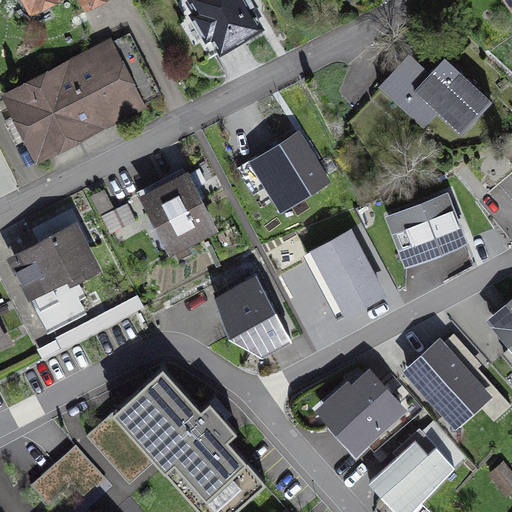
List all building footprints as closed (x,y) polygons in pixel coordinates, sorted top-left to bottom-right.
[(246,0),(187,0),(186,1),(217,56),(263,30),(246,0)] [(110,41),(1,94),(34,163),(143,110),(110,41)] [(429,72),(407,53),(379,86),(426,126),(439,112),(465,134),(493,100),(441,57),(429,72)] [(301,133),(251,164),(280,211),(330,181),(301,133)] [(183,170),(142,192),(169,244),(211,223),(183,170)] [(409,257),(462,239),(447,194),(394,211),(409,257)] [(72,221),(11,253),(33,294),(94,261),(72,221)] [(380,290),(350,232),(311,252),(341,310),(380,290)] [(250,361),(290,342),(257,274),(216,293),(250,361)] [(511,295),(493,309),(511,335),(511,295)] [(61,349),(147,311),(140,296),(55,333),(61,349)] [(483,385),(437,332),(403,362),(449,415),(483,385)] [(201,408),(164,365),(116,407),(208,511),(229,511),(265,480),(227,436),(234,429),(209,401),(201,408)] [(356,446),(404,404),(371,367),(323,409),(356,446)] [(111,411),(88,431),(131,482),(154,462),(111,411)] [(396,511),(413,511),(454,468),(414,432),(366,484),(396,511)] [(32,482),(52,505),(74,486),(84,497),(107,477),(77,443),(32,482)] [(511,475),(504,466),(488,478),(506,502),(511,497),(511,475)]
